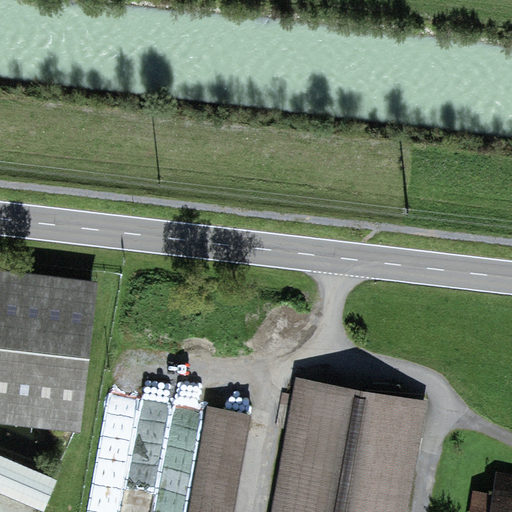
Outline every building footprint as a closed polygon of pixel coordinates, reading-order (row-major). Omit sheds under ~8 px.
[(5,275),(0,315),(0,415),(75,424),(91,285),(5,275)] [(300,385),(276,511),(401,511),(420,407),(300,385)] [(208,410),(190,511),(231,511),(248,418),(208,410)] [(53,480),(0,457),(0,486),(42,506),(53,480)] [(511,511),(511,478),(501,477),(497,498),(476,494),(472,511),(511,511)]
